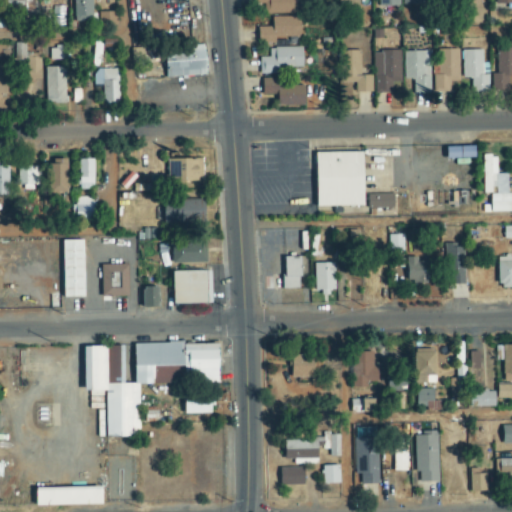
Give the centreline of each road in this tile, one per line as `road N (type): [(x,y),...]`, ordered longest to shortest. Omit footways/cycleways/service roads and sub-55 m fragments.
road 1 (residential): [(0,328),(511,313)]
road 2 (tertiary): [(244,511),(244,322),(231,131)]
road 3 (residential): [(231,131),(511,125)]
road 4 (residential): [(0,133),(231,131)]
road 5 (tertiary): [(231,131),(218,0)]
